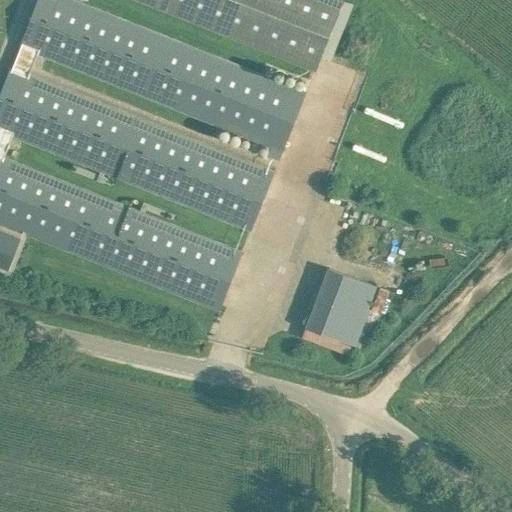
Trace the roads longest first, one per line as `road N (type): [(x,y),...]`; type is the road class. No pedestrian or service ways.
road 1 (unclassified): [(342,413),(268,387),(0,323)]
road 2 (track): [(511,245),(342,413)]
road 3 (unclassified): [(483,511),(413,450),(342,413)]
